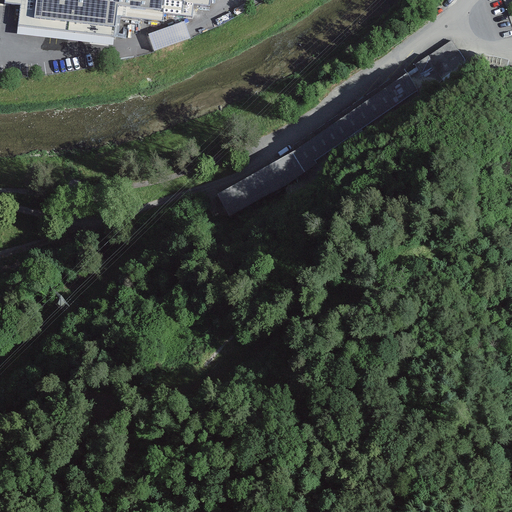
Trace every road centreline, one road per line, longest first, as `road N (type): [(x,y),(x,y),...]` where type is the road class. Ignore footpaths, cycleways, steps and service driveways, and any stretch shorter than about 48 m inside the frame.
road 1 (track): [(95,397),(211,382),(416,254)]
road 2 (track): [(0,191),(92,190),(187,171),(294,136)]
road 3 (unknown): [(1,0),(11,32),(61,44),(152,35),(240,0)]
road 4 (track): [(46,511),(97,427),(99,405),(95,397),(68,394),(0,413)]
